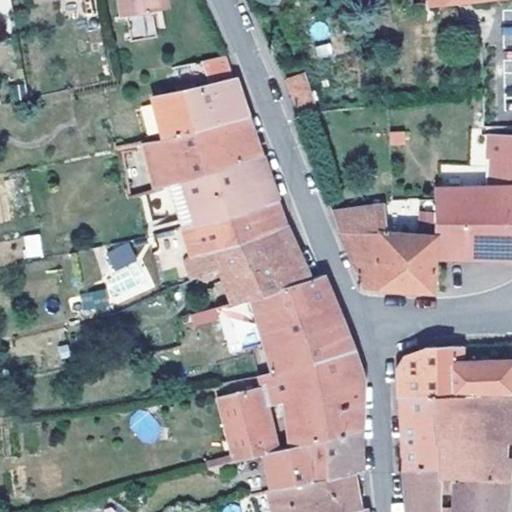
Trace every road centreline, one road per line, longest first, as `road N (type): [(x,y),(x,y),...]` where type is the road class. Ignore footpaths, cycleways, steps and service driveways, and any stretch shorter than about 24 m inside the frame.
road 1 (residential): [(365,327),(221,0)]
road 2 (residential): [(365,327),(380,384),(388,511)]
road 3 (unclassified): [(511,309),(365,327)]
